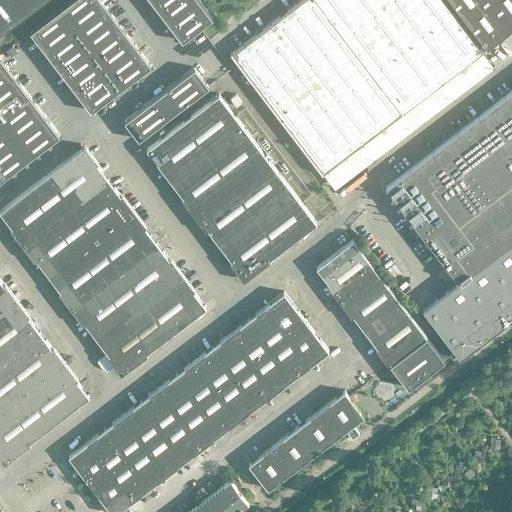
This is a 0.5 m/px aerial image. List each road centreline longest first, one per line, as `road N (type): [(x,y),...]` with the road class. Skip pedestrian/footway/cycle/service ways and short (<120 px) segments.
road 1 (unclassified): [(288,262),(351,345),(350,359),(150,511)]
road 2 (unclassified): [(270,0),(216,41),(328,189),(345,194)]
road 3 (unclassified): [(99,123),(234,304)]
road 4 (unclassified): [(345,194),(511,69)]
road 5 (unclassified): [(113,395),(0,245)]
road 6 (unclassified): [(99,123),(176,64),(126,0)]
road 7 (unclassified): [(234,304),(113,395)]
road 8 (unclassified): [(113,395),(0,482)]
